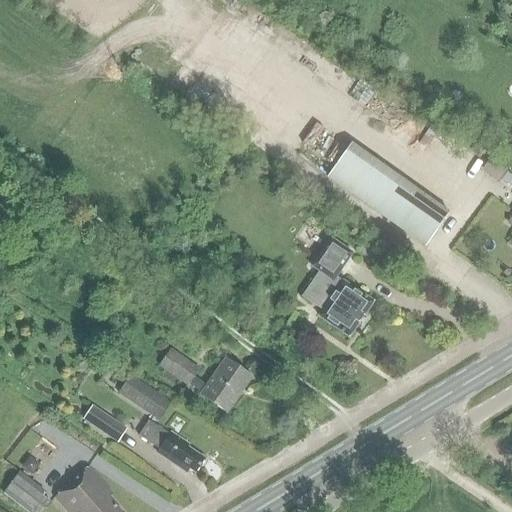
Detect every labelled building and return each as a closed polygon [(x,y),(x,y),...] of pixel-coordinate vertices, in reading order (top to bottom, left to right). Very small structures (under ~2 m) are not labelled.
[(425,244),(448,208),(345,142),(322,177),(425,244)] [(491,153),(480,170),(498,181),(509,164),(491,153)] [(334,278),(351,254),(329,239),(310,267),(319,273),(302,297),(322,311),(318,317),(348,338),(372,302),(342,282),(341,283),(334,278)] [(251,377),(224,359),(205,387),(192,378),(198,369),(170,350),(158,366),(186,386),(187,385),(201,393),(200,395),(226,413),(251,377)] [(129,373),(116,392),(158,419),(171,400),(129,373)] [(105,416),(102,415),(90,407),(82,419),(94,427),(94,428),(112,439),(120,426),(105,416)] [(170,433),(169,435),(148,421),(138,436),(151,445),(154,440),(162,446),(157,454),(186,473),(188,469),(194,473),(203,459),(186,448),(188,445),(170,433)] [(119,511),(107,498),(111,495),(87,467),(53,498),(66,511),(119,511)] [(29,511),(44,492),(18,473),(3,496),(24,511),(29,511)]
